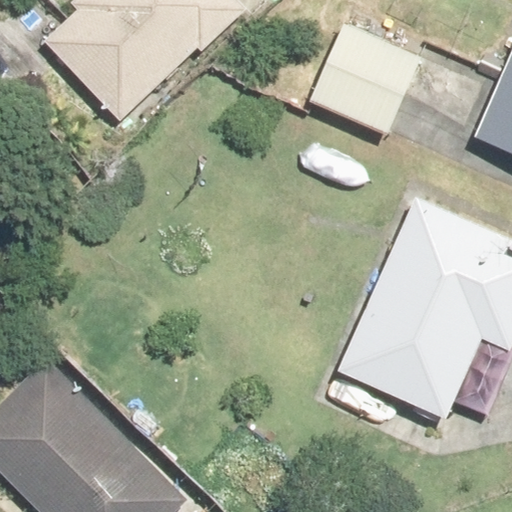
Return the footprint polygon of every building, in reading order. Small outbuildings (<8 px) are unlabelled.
[(80,0),(44,36),(137,131),(270,0),(80,0)] [(434,72),(351,31),(317,99),(400,140),(434,72)] [(511,95),(493,143),(511,150),(511,95)] [(511,355),(511,232),(429,199),(359,375),(462,415),(489,346),(511,355)] [(200,511),(204,508),(61,363),(0,423),(0,467),(44,511),(200,511)]
